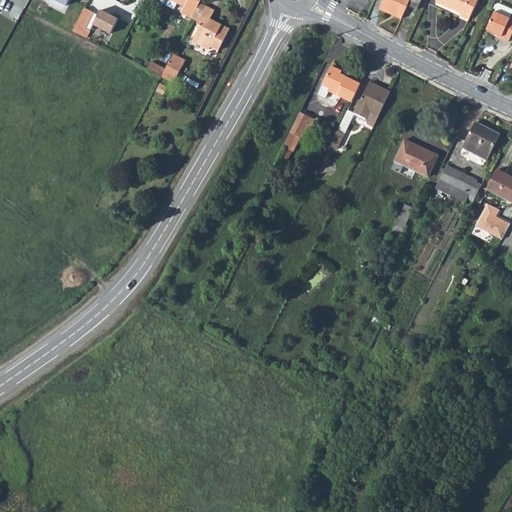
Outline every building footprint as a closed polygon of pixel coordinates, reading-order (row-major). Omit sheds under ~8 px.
[(172,0),(185,6),(182,13),(192,18),(199,4),(201,0),(172,0)] [(385,0),(379,13),(401,23),(406,10),(410,0),(385,0)] [(410,0),(406,10),(415,14),(421,0),(410,0)] [(457,18),(466,22),(476,0),(475,0),(435,0),(433,4),(458,16),(457,18)] [(201,26),(193,41),(209,49),(211,46),(219,50),(230,30),(210,20),(214,11),(199,4),(192,18),(199,22),(197,24),(201,26)] [(495,5),(491,12),(507,20),(510,13),(495,5)] [(85,8),(73,31),(87,38),(91,31),(86,29),(94,13),(85,8)] [(102,8),(95,24),(112,33),(119,17),(102,8)] [(491,12),(482,33),(497,40),(496,42),(504,46),(511,27),(511,22),(507,20),(491,12)] [(173,54),(162,76),(174,83),(186,60),(173,54)] [(151,62),(148,69),(162,76),(165,69),(151,62)] [(326,99),(329,91),(352,102),(360,84),(346,76),(345,79),(340,76),(342,71),(331,66),(318,95),(326,99)] [(368,124),(374,127),(390,92),(370,82),(354,113),(366,119),(368,124)] [(338,130),(345,134),(354,113),(348,110),(338,130)] [(300,112),(290,132),(300,138),(301,138),(311,117),(300,112)] [(476,122),(463,147),(475,153),(474,154),(487,160),(500,134),(476,122)] [(332,125),(323,142),(330,146),(338,129),(332,125)] [(338,130),(330,146),(337,149),(345,134),(338,130)] [(290,132),(284,146),(293,152),(300,138),(290,132)] [(405,139),(391,169),(400,173),(404,165),(428,177),(439,155),(405,139)] [(446,166),(435,188),(466,203),(477,180),(446,166)] [(511,176),(498,169),(488,190),(511,202),(511,176)] [(405,204),(396,224),(404,228),(414,208),(405,204)] [(500,210),(488,204),(476,226),(502,239),(511,224),(496,216),(500,210)]
